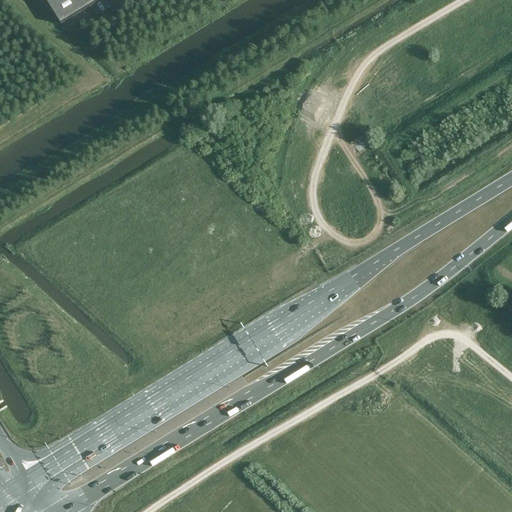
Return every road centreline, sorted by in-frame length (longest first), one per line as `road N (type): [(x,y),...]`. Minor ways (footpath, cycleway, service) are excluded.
road 1 (trunk): [(511,178),(24,478)]
road 2 (trunk): [(65,511),(394,310),(511,220)]
road 3 (track): [(152,511),(440,333),(473,344),(511,376)]
road 4 (track): [(363,243),(334,235),(312,202),(345,97),(371,55),(460,0)]
road 5 (track): [(381,210),(438,193),(511,143)]
road 6 (track): [(332,130),(380,204),(378,229),(363,243)]
